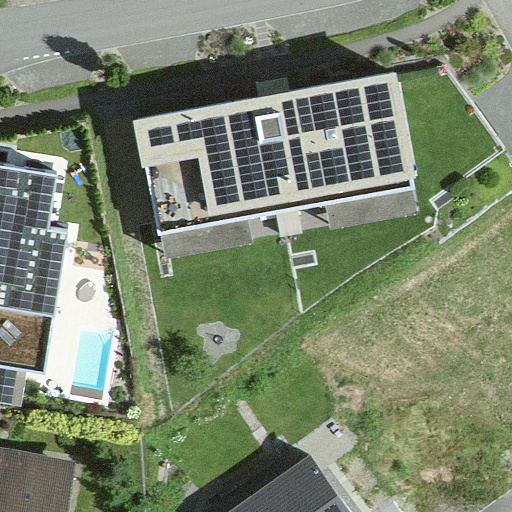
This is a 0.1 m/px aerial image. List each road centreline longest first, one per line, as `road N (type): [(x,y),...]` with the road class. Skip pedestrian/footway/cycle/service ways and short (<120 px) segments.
road 1 (residential): [(496,511),(511,501),(508,0)]
road 2 (unclassified): [(0,42),(274,0)]
